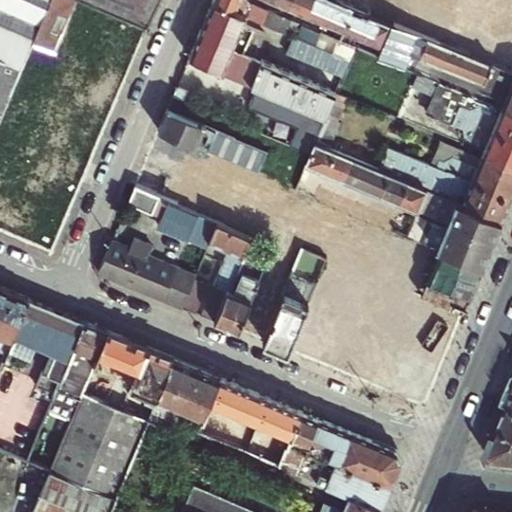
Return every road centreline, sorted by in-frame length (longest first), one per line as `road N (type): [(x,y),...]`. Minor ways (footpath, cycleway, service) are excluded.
road 1 (residential): [(68,290),(451,444)]
road 2 (residential): [(68,290),(187,0)]
road 3 (secondary): [(511,297),(451,444)]
